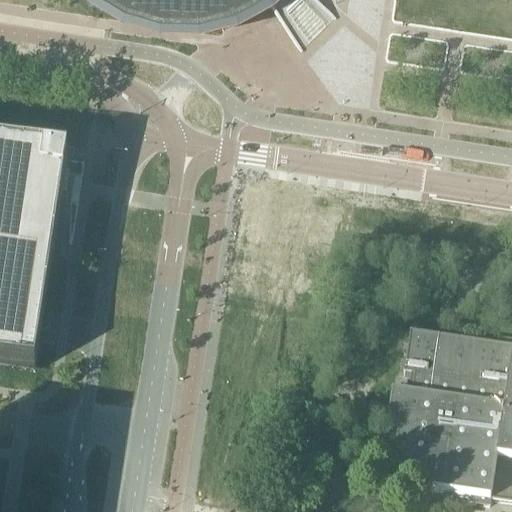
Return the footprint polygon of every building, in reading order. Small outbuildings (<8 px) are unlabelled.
[(94,0),(100,6),(114,14),(131,23),(166,32),(202,32),(237,23),(268,4),(273,0),(94,0)] [(0,368),(35,374),(39,344),(42,330),(44,314),(44,313),(62,195),(62,194),(63,182),(64,174),(66,162),(43,158),(43,157),(4,151),(0,150),(0,368)] [(248,226),(221,399),(355,420),(381,246),(248,226)] [(391,396),(377,486),(471,500),(470,507),(489,510),(490,503),(511,506),(511,351),(410,336),(403,378),(413,380),(410,398),(391,396)] [(234,425),(222,503),(284,511),(339,511),(350,442),(234,425)]
